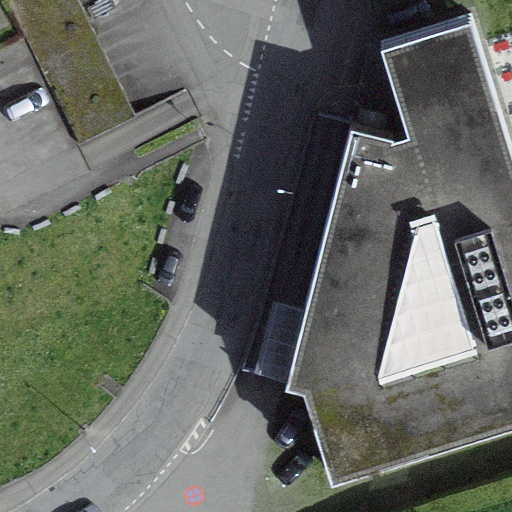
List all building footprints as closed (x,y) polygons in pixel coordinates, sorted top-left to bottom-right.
[(1,0),(33,63),(91,35),(73,0),(1,0)] [(511,159),(468,16),(378,44),(405,132),(389,136),(390,134),(348,123),(282,383),(300,388),(328,478),(511,421),(511,159)] [(46,90),(104,62),(91,35),(33,63),(46,90)] [(60,119),(118,90),(104,62),(46,90),(60,119)] [(75,148),(133,119),(118,90),(60,119),(75,148)]
